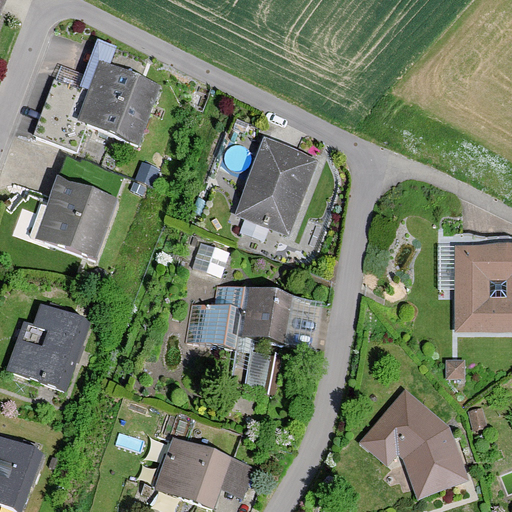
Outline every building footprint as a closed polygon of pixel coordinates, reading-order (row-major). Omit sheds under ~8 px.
[(0,0),(0,26),(10,0),(0,0)] [(97,65),(77,120),(142,144),(162,88),(97,65)] [(57,81),(81,88),(85,73),(61,67),(57,81)] [(265,138),(238,211),(295,232),(322,159),(265,138)] [(53,179),(33,235),(98,259),(118,203),(53,179)] [(511,244),(453,243),(451,333),(511,334),(511,244)] [(196,281),(227,286),(232,258),(202,253),(196,281)] [(256,306),(208,301),(204,339),(255,344),(251,385),(294,389),(303,287),(258,283),(256,306)] [(101,318),(45,294),(16,363),(72,387),(101,318)] [(464,362),(445,362),(445,381),(464,381),(464,362)] [(428,380),(379,425),(419,435),(422,499),(484,491),(469,429),(428,380)] [(55,448),(3,426),(0,431),(0,490),(31,504),(55,448)] [(175,452),(156,504),(178,511),(228,511),(241,475),(175,452)]
